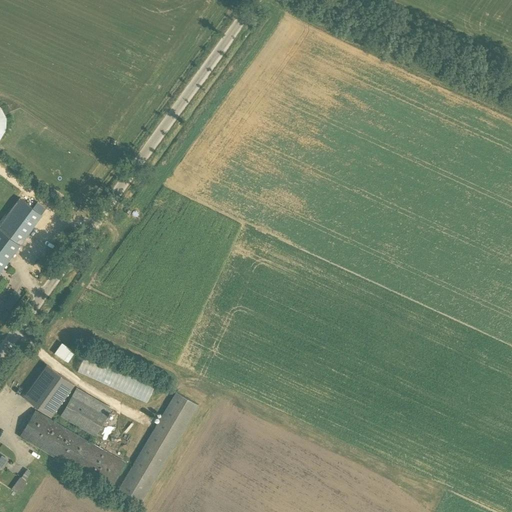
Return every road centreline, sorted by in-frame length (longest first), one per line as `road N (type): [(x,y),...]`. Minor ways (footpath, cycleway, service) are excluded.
road 1 (unclassified): [(0,354),(252,0)]
road 2 (unclassified): [(511,80),(336,0)]
